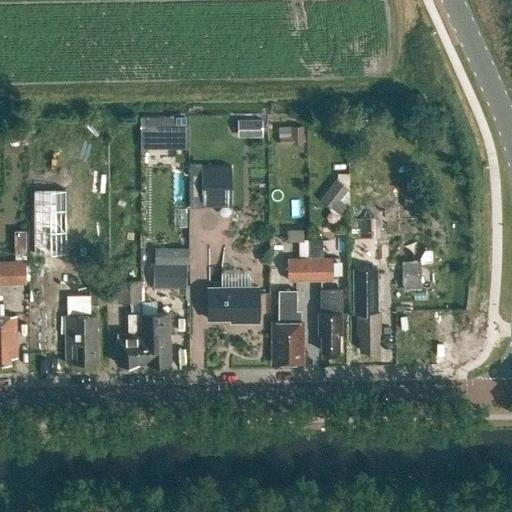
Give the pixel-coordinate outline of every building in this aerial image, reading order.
[(262,120),(239,121),(239,137),(262,137),(262,120)] [(187,124),(170,124),(171,147),(187,147),(187,124)] [(200,206),(230,206),(230,166),(200,167),(200,206)] [(337,180),(321,200),(341,216),(349,207),(340,200),(349,189),(337,180)] [(405,190),(403,206),(422,207),(423,192),(405,190)] [(154,263),(186,264),(188,264),(188,248),(154,248),(154,263)] [(309,259),(310,280),(331,280),(331,258),(309,259)] [(287,259),(288,281),(310,280),(309,259),(287,259)] [(106,304),(106,260),(89,260),(89,304),(106,304)] [(26,261),(0,261),(0,283),(26,284),(26,261)] [(186,264),(154,263),(152,263),(152,288),(185,288),(186,264)] [(353,268),(353,313),(356,313),(357,334),(359,334),(359,351),(363,351),(363,353),(373,353),(373,351),(377,351),(377,326),(379,326),(379,311),(377,311),(376,267),(353,268)] [(408,282),(424,281),(423,270),(407,271),(408,282)] [(140,301),(140,280),(116,280),(116,301),(140,301)] [(257,287),(207,287),(208,319),(241,319),(241,323),(258,323),(257,287)] [(341,289),(320,289),(320,312),(317,312),(318,335),(320,335),(320,351),(324,351),(326,353),(333,353),(335,351),(338,351),(338,328),(341,328),(341,289)] [(272,323),(272,362),(302,362),(302,323),(296,323),(296,291),(278,291),(278,323),(272,323)] [(0,303),(0,363),(10,364),(10,358),(16,358),(15,315),(3,316),(3,304),(0,303)] [(127,333),(116,334),(117,364),(142,363),(141,313),(127,314),(127,333)] [(141,313),(142,363),(167,363),(166,334),(169,334),(168,313),(141,313)] [(92,363),(92,343),(96,343),(96,315),(65,315),(65,363),(92,363)]
